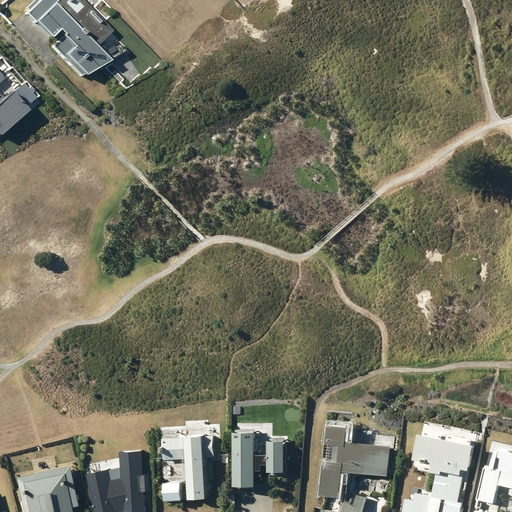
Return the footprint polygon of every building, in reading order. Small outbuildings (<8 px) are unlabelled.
[(99,43),(114,28),(85,0),(33,0),(27,6),(30,9),(29,11),(37,20),(39,18),(54,33),(63,25),(68,31),(54,44),(83,74),(86,70),(88,72),(127,49),(119,40),(105,48),(99,43)] [(0,126),(21,110),(1,91),(0,91),(0,126)] [(356,423),(357,418),(340,416),(337,440),(345,441),(343,458),(336,457),(331,491),(349,493),(349,489),(352,490),(355,468),(393,473),(396,443),(356,438),(357,423),(356,423)] [(411,496),(407,511),(466,511),(469,500),(462,498),(469,465),(477,467),(483,443),(428,430),(422,456),(440,460),(438,468),(443,469),(437,494),(421,490),(419,498),(411,496)] [(195,456),(197,479),(171,480),(172,497),(215,495),(213,455),(220,455),(219,434),(212,434),(212,432),(194,433),(194,435),(167,436),(168,457),(195,456)] [(258,480),(258,483),(259,483),(258,467),(265,467),(265,461),(272,461),(272,473),(273,473),(273,471),(287,471),(287,473),(288,473),(288,438),(287,438),(287,442),(273,442),(273,438),(272,438),(272,453),(258,453),(258,436),(238,436),(237,483),(238,483),(238,480),(258,480)] [(511,483),(511,448),(505,446),(503,453),(501,453),(498,467),(490,465),(482,497),(500,501),(504,482),(511,483)] [(86,471),(94,511),(116,511),(117,511),(122,510),(122,511),(145,511),(142,449),(119,450),(120,465),(86,471)] [(80,511),(79,504),(84,503),(75,464),(22,475),(30,511),(80,511)] [(330,507),(328,511),(367,511),(372,496),(352,491),(347,511),(330,507)]
